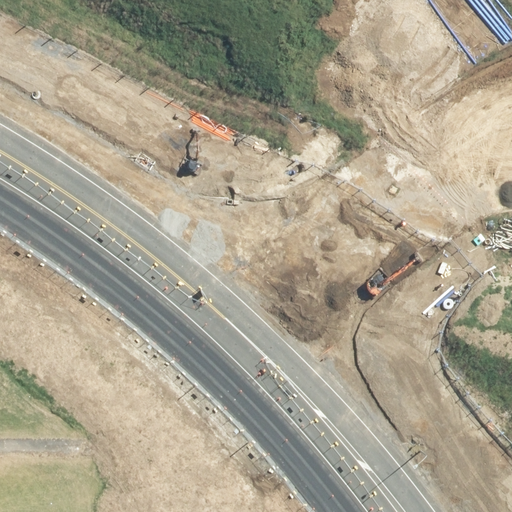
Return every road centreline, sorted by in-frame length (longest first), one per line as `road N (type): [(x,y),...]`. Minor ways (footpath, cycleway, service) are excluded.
road 1 (tertiary): [(0,100),(115,167),(289,317),(447,511)]
road 2 (tertiary): [(376,511),(257,365),(216,327),(0,176)]
